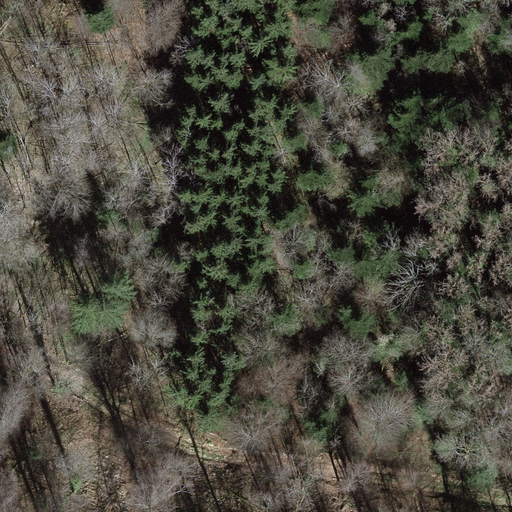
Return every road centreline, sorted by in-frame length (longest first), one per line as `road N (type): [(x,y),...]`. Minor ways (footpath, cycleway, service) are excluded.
road 1 (track): [(0,324),(136,389),(278,440),(441,449),(511,463)]
road 2 (track): [(0,130),(216,136),(365,121),(511,129)]
